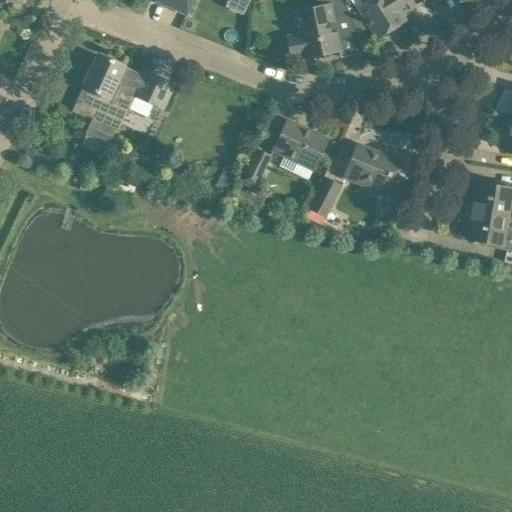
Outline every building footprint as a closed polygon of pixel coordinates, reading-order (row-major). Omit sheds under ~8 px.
[(155,0),(186,15),(192,0),(155,0)] [(227,0),(224,7),(241,15),(242,14),(243,14),(249,0),(227,0)] [(415,7),(410,0),(373,0),(358,10),(376,38),(405,20),(402,16),(415,7)] [(343,2),(318,7),(293,12),(298,36),(290,38),(294,55),(302,54),(303,59),(313,57),(314,60),(330,57),(329,53),(339,51),(337,40),(359,35),(350,17),(343,2)] [(81,104),(77,113),(88,118),(81,132),(107,144),(113,130),(116,131),(127,108),(133,95),(153,104),(163,109),(165,103),(173,85),(144,71),(141,76),(123,68),(124,67),(97,55),(82,87),(84,88),(77,103),(81,104)] [(312,169),(318,158),(326,140),(287,120),(272,150),(298,162),(293,173),(308,180),(312,169)] [(345,176),(369,186),(387,194),(401,160),(380,152),(379,154),(357,145),(345,176)] [(254,189),(258,182),(270,156),(255,149),(239,182),(254,189)] [(166,166),(122,154),(119,165),(163,177),(166,166)] [(238,179),(220,171),(215,189),(233,197),(239,185),(236,183),(238,179)] [(325,178),(310,208),(311,208),(326,215),(329,209),(340,186),(325,178)] [(511,185),(501,184),(500,187),(478,183),(474,211),(510,217),(511,202),(511,185)] [(511,233),(507,232),(510,217),(474,211),(469,239),(491,242),(490,245),(511,248),(511,233)]
